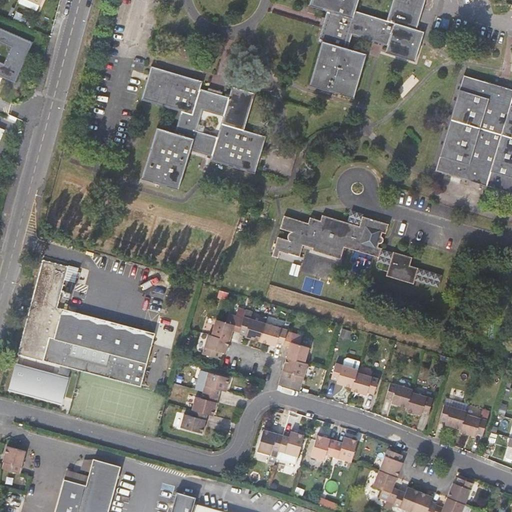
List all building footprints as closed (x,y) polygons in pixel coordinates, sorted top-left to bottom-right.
[(350,97),(363,54),(347,49),(351,35),(387,45),(386,52),(414,62),(424,32),(416,29),(424,0),(392,0),(386,21),(355,10),(358,0),(314,0),(312,6),(327,11),(318,40),(322,42),(320,49),(324,50),(313,86),(350,97)] [(0,76),(15,83),(33,42),(0,28),(0,76)] [(309,85),(313,86),(324,50),(320,49),(309,85)] [(366,54),(363,54),(350,97),(353,98),(366,54)] [(151,66),(141,99),(181,111),(174,133),(157,128),(141,179),(178,189),(190,150),(212,156),(211,160),(254,174),(266,137),(244,130),(255,94),(232,87),(229,98),(200,89),(202,81),(151,66)] [(511,90),(507,89),(464,76),(436,170),(511,192),(511,90)] [(347,222),(322,214),(320,220),(309,217),(308,222),(284,215),(280,228),(291,231),(290,231),(289,232),(288,234),(287,235),(287,237),(288,238),(289,240),(277,236),(271,255),(277,257),(279,251),(288,254),(288,253),(299,256),(302,245),(312,247),(311,250),(340,259),(344,247),(378,257),(380,249),(381,248),(377,247),(378,243),(382,244),(384,237),(380,236),(382,232),(385,233),(388,224),(362,216),(362,214),(350,210),(347,222)] [(392,253),(380,249),(378,257),(377,261),(389,265),(392,253)] [(412,257),(393,251),(392,253),(389,265),(386,276),(413,284),(414,280),(416,272),(411,270),(408,269),(409,266),(409,265),(412,257)] [(68,266),(43,260),(19,353),(43,360),(44,359),(141,385),(155,333),(70,311),(70,307),(63,305),(62,308),(57,307),(68,266)] [(442,275),(409,265),(409,266),(408,269),(411,270),(416,272),(414,280),(438,287),(442,275)] [(232,330),(239,332),(243,318),(228,313),(225,323),(215,320),(211,334),(229,340),(232,330)] [(265,323),(244,316),(243,318),(239,332),(244,333),(244,337),(260,341),(265,323)] [(287,329),(265,323),(260,341),(276,346),(277,343),(282,345),(286,331),(287,329)] [(342,330),(341,337),(350,339),(352,332),(342,330)] [(289,347),(286,357),(304,362),(308,346),(299,344),(302,335),(286,331),(282,345),(289,347)] [(218,352),(225,354),(229,340),(211,334),(207,334),(201,353),(216,358),(218,352)] [(302,383),(308,364),(304,362),(286,357),(282,370),(280,377),(288,379),(302,383)] [(336,383),(351,388),(356,371),(357,369),(335,362),(330,378),(337,380),(336,383)] [(16,366),(10,388),(61,402),(67,379),(55,376),(55,377),(31,371),(31,370),(16,366)] [(194,389),(195,389),(203,391),(218,395),(220,388),(226,390),(229,377),(199,370),(194,389)] [(377,378),(356,371),(351,388),(350,390),(365,395),(366,392),(373,394),(377,378)] [(392,401),(406,406),(411,390),(412,388),(390,381),(385,397),(392,399),(392,401)] [(432,397),(411,390),(406,406),(406,408),(421,413),(422,410),(428,412),(432,397)] [(212,414),(218,395),(203,391),(201,398),(195,396),(191,409),(206,413),(212,414)] [(447,396),(444,403),(452,405),(454,398),(447,396)] [(445,423),(460,427),(465,412),(468,402),(454,398),(452,405),(444,403),(440,418),(446,420),(445,423)] [(480,417),(465,412),(460,427),(459,430),(474,435),(475,432),(481,434),(490,409),(484,407),(480,417)] [(201,432),(206,413),(191,409),(189,416),(183,414),(180,426),(201,432)] [(268,463),(274,465),(278,450),(282,436),(263,430),(257,451),(270,455),(268,463)] [(288,438),(282,436),(278,450),(298,456),(304,435),(290,431),(288,438)] [(325,454),(332,456),(336,441),(317,435),(310,457),(323,460),(325,454)] [(342,442),(336,441),(332,456),(351,461),(357,440),(343,436),(342,442)] [(7,446),(3,462),(4,462),(2,469),(20,473),(25,451),(7,446)] [(387,448),(378,470),(396,477),(402,461),(400,460),(402,454),(387,448)] [(93,459),(89,476),(67,470),(64,479),(55,511),(107,511),(120,466),(93,459)] [(392,486),(396,477),(378,470),(373,484),(382,488),(379,496),(387,499),(394,502),(399,489),(392,486)] [(457,482),(453,481),(447,497),(464,504),(473,482),(459,477),(457,482)] [(406,492),(399,489),(394,502),(393,504),(412,511),(420,491),(408,486),(406,492)] [(412,511),(432,511),(436,504),(429,501),(431,496),(420,491),(412,511)] [(222,511),(195,505),(195,506),(192,505),(193,498),(174,493),(172,503),(170,510),(169,511),(222,511)] [(461,511),(464,504),(447,497),(443,507),(436,504),(432,511),(461,511)] [(394,502),(387,499),(384,508),(391,510),(393,504),(394,502)] [(334,511),(337,507),(327,503),(325,509),(333,511),(334,511)]
